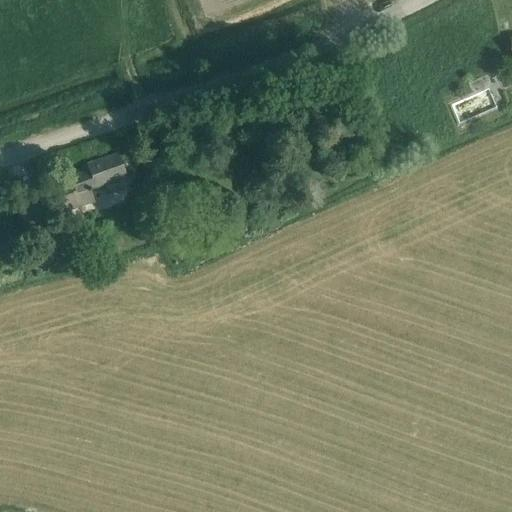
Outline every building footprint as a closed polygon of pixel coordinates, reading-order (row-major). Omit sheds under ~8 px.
[(124,8),(123,21),(143,23),(144,10),(124,8)] [(68,178),(70,183),(75,197),(78,207),(93,202),(89,188),(125,176),(118,154),(87,164),(89,170),(68,178)] [(75,197),(70,183),(37,194),(41,205),(46,218),(78,207),(75,197)] [(51,231),(46,218),(41,205),(20,213),(30,239),(51,231)] [(27,270),(56,260),(51,243),(20,253),(27,270)]
